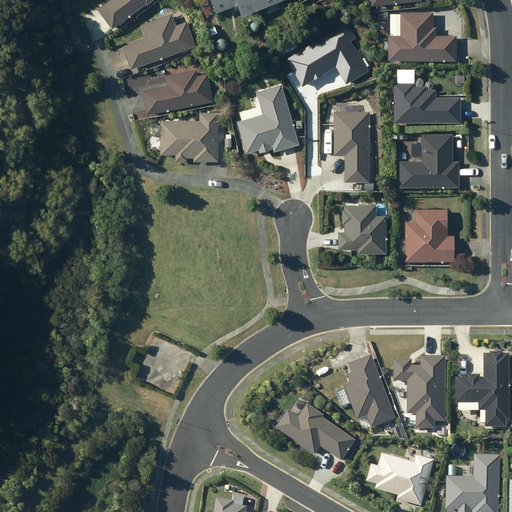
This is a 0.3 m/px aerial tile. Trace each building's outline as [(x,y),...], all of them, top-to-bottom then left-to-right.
[(106,0),(95,9),(110,29),(142,5),(143,6),(151,0),(106,0)] [(209,0),(214,12),(236,3),(240,15),(280,0),(209,0)] [(128,70),(193,47),(188,32),(187,32),(183,22),(174,25),(170,14),(139,25),(144,37),(120,46),(128,70)] [(430,34),(425,34),(425,29),(430,29),(431,28),(431,15),(430,14),(403,14),(402,37),(390,37),(389,57),(453,58),(454,38),(430,38),(430,34)] [(390,83),(388,122),(458,124),(459,97),(433,96),(433,89),(424,89),(425,81),(422,81),(422,76),(413,76),(413,69),(394,69),(393,83),(390,83)] [(164,85),(139,90),(143,114),(210,102),(205,74),(195,76),(195,73),(194,70),(185,72),(173,74),(162,76),(164,85)] [(253,93),(257,105),(235,112),(238,121),(233,122),(243,154),(255,151),(256,154),(271,150),(271,152),(297,144),(279,85),(253,93)] [(368,113),(332,111),(330,155),(341,156),(340,182),(365,183),(368,113)] [(219,163),(219,113),(201,113),(201,122),(161,123),(161,157),(176,157),(176,162),(187,162),(187,160),(194,160),(194,163),(219,163)] [(450,135),(419,134),(419,161),(397,161),(396,187),(455,188),(456,162),(450,162),(450,135)] [(374,206),(342,205),(342,212),(339,212),(339,225),(342,225),(341,232),(335,231),(334,250),(353,250),(353,254),(381,255),(381,252),(383,253),(385,216),(373,216),(374,206)] [(402,222),(401,261),(442,262),(442,260),(449,261),(450,235),(443,235),(444,209),(412,208),(412,222),(402,222)] [(481,353),(480,377),(476,377),(476,375),(463,374),(463,376),(453,376),(452,402),(454,402),(454,410),(477,411),(476,423),(483,423),(483,426),(504,427),(504,420),(507,420),(508,392),(505,391),(507,354),(481,353)] [(341,386),(342,389),(348,404),(353,420),(355,419),(359,431),(393,418),(369,355),(345,364),(348,373),(343,375),(346,384),(341,386)] [(410,360),(391,359),(390,380),(404,381),(403,414),(413,414),(412,428),(432,429),(433,421),(442,422),(444,371),(442,371),(442,356),(418,355),(417,365),(410,365),(410,360)] [(272,427),(311,455),(318,446),(339,461),(353,441),(320,417),(320,416),(304,404),(295,416),(284,409),(272,427)] [(412,462),(376,453),(373,465),(368,463),(363,483),(373,485),(371,490),(394,496),(393,500),(419,506),(430,460),(414,456),(412,462)] [(470,477),(443,476),(441,509),(455,510),(454,511),(495,511),(497,455),(471,454),(470,477)] [(242,511),(243,507),(231,505),(231,501),(213,498),(210,511),(242,511)]
